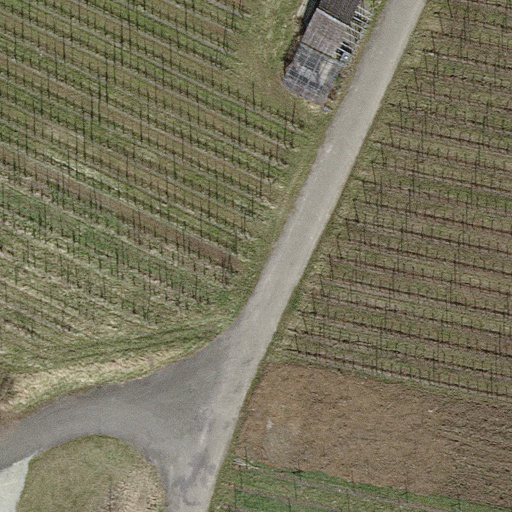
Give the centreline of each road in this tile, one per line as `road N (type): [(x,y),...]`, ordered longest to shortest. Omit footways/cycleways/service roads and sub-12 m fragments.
road 1 (track): [(396,0),(215,391),(176,511)]
road 2 (track): [(0,464),(42,443),(215,391)]
